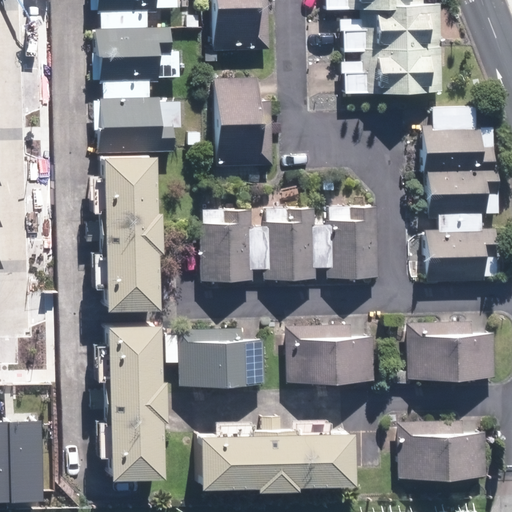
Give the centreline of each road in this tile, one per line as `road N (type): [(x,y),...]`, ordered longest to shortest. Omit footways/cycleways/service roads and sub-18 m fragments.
road 1 (residential): [(289,0),(295,137),(371,138),(389,160),(394,296)]
road 2 (residential): [(2,0),(10,296)]
road 3 (residential): [(181,303),(394,296)]
